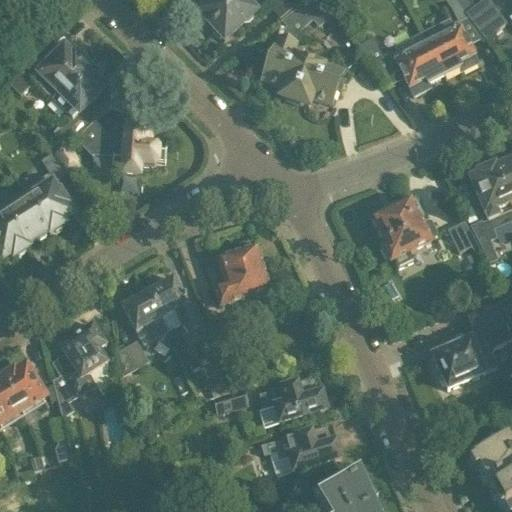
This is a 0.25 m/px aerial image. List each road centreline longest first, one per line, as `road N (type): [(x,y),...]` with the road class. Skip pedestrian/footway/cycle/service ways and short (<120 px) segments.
road 1 (residential): [(430,511),(292,198)]
road 2 (residential): [(0,328),(265,169)]
road 3 (residential): [(292,198),(511,105)]
road 4 (residential): [(265,169),(99,0)]
